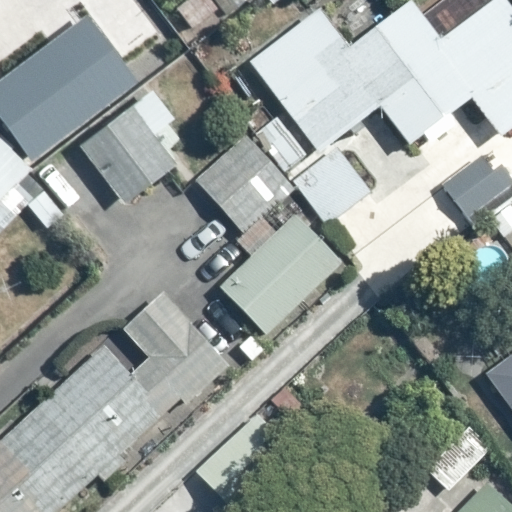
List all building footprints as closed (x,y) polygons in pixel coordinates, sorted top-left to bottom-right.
[(323,8),(313,16),(300,0),(289,0),(250,30),(266,51),(250,63),(285,109),(256,131),(259,135),(353,257),(360,251),(338,223),(376,194),(337,143),(383,108),(414,148),(476,101),(504,138),(511,132),(511,7),(506,0),(496,0),(443,41),(413,2),(354,48),(323,8)] [(175,118),(152,87),(78,142),(123,203),(174,165),(151,135),(175,118)] [(353,257),(259,135),(232,156),(225,146),(187,175),(254,262),(224,285),(268,343),(353,257)] [(0,228),(26,204),(49,227),(65,211),(27,172),(31,169),(0,137),(0,228)] [(446,232),(506,189),(480,153),(420,195),(446,232)] [(511,198),(489,210),(504,237),(511,232),(511,198)] [(233,365),(162,290),(105,344),(28,418),(16,406),(0,421),(0,511),(65,511),(183,400),(190,406),(233,365)] [(511,364),(491,381),(511,409),(511,364)] [(245,511),(301,460),(258,415),(225,445),(198,471),(236,511),(245,511)] [(511,511),(511,508),(484,482),(456,511),(511,511)]
